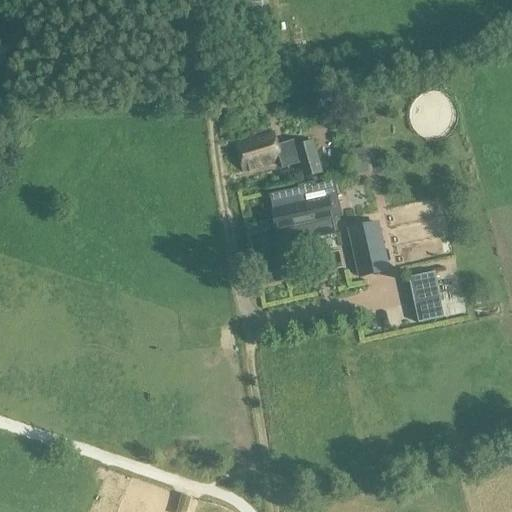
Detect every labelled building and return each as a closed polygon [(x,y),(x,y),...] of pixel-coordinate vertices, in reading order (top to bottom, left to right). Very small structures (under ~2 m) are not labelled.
[(235,144),(243,175),(282,165),(283,169),(301,164),(305,179),(323,174),(320,160),(315,161),(310,144),(297,147),(296,144),(279,148),(275,133),(235,144)] [(299,190),(299,189),(269,196),(273,212),(281,245),(305,240),(305,242),(335,234),(332,219),(342,216),(334,181),(299,190)] [(451,187),(401,196),(411,250),(460,241),(451,187)] [(359,280),(391,273),(380,223),(349,230),(359,280)] [(437,277),(411,282),(421,327),(446,322),(437,277)]
